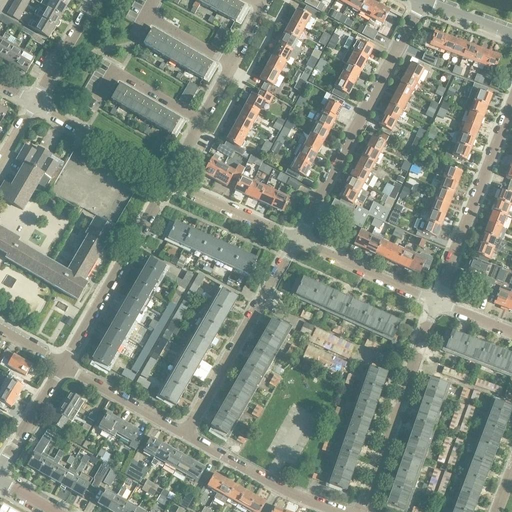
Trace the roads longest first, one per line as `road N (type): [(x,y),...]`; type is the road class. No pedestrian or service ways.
road 1 (residential): [(295,239),(422,3)]
road 2 (residential): [(185,434),(295,239)]
road 3 (residential): [(361,511),(436,302)]
road 4 (residential): [(62,366),(172,185)]
road 5 (residential): [(436,302),(511,104)]
road 6 (residential): [(344,511),(185,434)]
road 7 (residential): [(172,185),(34,101)]
road 8 (residential): [(436,302),(295,239)]
road 9 (residential): [(185,434),(62,366)]
road 10 (residential): [(206,122),(114,73),(99,100)]
road 11 (residential): [(295,239),(172,185)]
road 12 (residential): [(235,67),(148,18),(158,0)]
